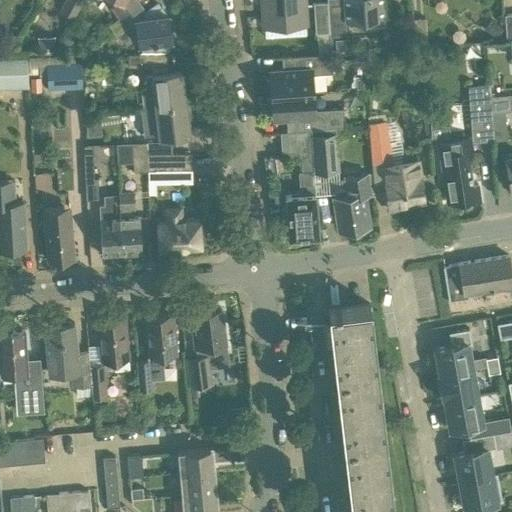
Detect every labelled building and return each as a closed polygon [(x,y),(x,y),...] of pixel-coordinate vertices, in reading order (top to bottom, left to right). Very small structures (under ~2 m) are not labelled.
[(65,0),(60,10),(73,18),(82,0),(65,0)] [(116,0),(118,2),(111,6),(119,17),(139,3),(136,0),(116,0)] [(262,0),(265,36),(305,34),(303,0),(262,0)] [(326,0),(328,30),(328,32),(329,40),(330,52),(330,53),(336,52),(335,37),(346,36),(346,31),(345,19),(384,17),(382,0),(326,0)] [(326,1),(313,2),(315,31),(328,30),(326,1)] [(139,3),(119,17),(126,27),(132,22),(135,27),(138,43),(140,43),(140,49),(167,50),(166,40),(171,39),(167,13),(166,13),(160,4),(153,9),(152,8),(145,12),(139,3)] [(494,20),(486,29),(495,36),(503,27),(494,20)] [(55,39),(38,40),(39,51),(55,50),(55,39)] [(0,51),(9,52),(11,47),(0,42),(0,51)] [(269,69),(270,77),(266,78),(267,91),(271,91),(271,94),(313,91),(311,73),(331,71),(330,52),(288,55),(289,67),(269,69)] [(167,54),(128,54),(128,65),(167,65),(167,54)] [(74,55),(27,57),(28,75),(38,74),(38,75),(46,75),(46,88),(82,88),(81,61),(79,61),(79,59),(75,59),(74,55)] [(25,57),(0,58),(0,86),(26,86),(25,57)] [(146,86),(140,87),(142,107),(155,105),(184,101),(180,69),(151,73),(144,74),(146,86)] [(40,76),(30,77),(31,91),(41,91),(40,76)] [(494,94),(490,94),(493,139),(506,138),(504,114),(504,111),(511,109),(511,92),(510,93),(501,94),(499,77),(493,78),(494,94)] [(399,85),(406,100),(422,94),(415,78),(399,85)] [(489,83),(468,85),(473,141),(493,139),(490,94),(489,83)] [(314,109),(313,91),(271,94),(271,96),(267,96),(268,110),(272,109),(273,118),(293,117),(293,129),(344,126),(342,107),(314,109)] [(0,107),(15,108),(15,97),(0,96),(0,107)] [(142,107),(140,107),(143,134),(158,133),(159,141),(145,141),(145,153),(148,153),(171,153),(171,135),(188,133),(186,118),(190,117),(188,103),(184,104),(184,101),(155,105),(142,107)] [(370,122),(368,122),(371,162),(382,161),(385,182),(390,209),(407,206),(406,202),(423,199),(419,173),(417,159),(402,161),(402,145),(401,143),(401,141),(401,139),(400,137),(400,134),(399,132),(399,130),(398,128),(397,126),(396,124),(395,122),(394,120),(387,121),(387,119),(384,119),(384,114),(377,115),(377,112),(372,112),(373,116),(369,116),(370,122)] [(307,129),(280,131),(282,156),(307,153),(306,137),(308,137),(307,129)] [(335,132),(311,134),(314,170),(338,168),(335,132)] [(471,136),(437,141),(446,201),(468,197),(468,201),(480,200),(478,184),(472,185),(468,160),(474,159),(471,141),(471,136)] [(145,141),(115,142),(115,164),(133,163),(133,170),(146,169),(145,141)] [(148,153),(148,169),(191,169),(190,153),(171,153),(148,153)] [(93,154),(84,154),(84,178),(94,178),(93,154)] [(300,193),(285,194),(289,237),(318,235),(313,169),(308,170),(302,170),(298,170),(300,193)] [(45,199),(64,201),(66,175),(47,173),(45,199)] [(336,195),(335,195),(340,229),(367,224),(363,193),(370,192),(367,173),(345,176),(347,188),(342,188),(342,191),(335,192),(336,195)] [(22,201),(15,201),(13,180),(0,180),(0,248),(26,247),(22,201)] [(118,190),(118,194),(121,252),(141,251),(139,215),(130,215),(130,205),(133,204),(133,190),(118,190)] [(103,204),(99,205),(101,254),(121,252),(118,194),(103,195),(103,204)] [(62,206),(42,208),(48,259),(74,257),(70,224),(64,224),(62,206)] [(167,221),(157,222),(160,248),(172,246),(175,251),(183,250),(186,245),(200,244),(197,218),(181,220),(179,206),(166,207),(167,221)] [(458,263),(443,265),(448,299),(464,296),(463,291),(504,284),(505,289),(511,287),(511,281),(508,254),(458,261),(458,263)] [(367,303),(325,308),(333,376),(376,371),(367,303)] [(199,355),(184,357),(188,387),(197,386),(212,384),(210,366),(227,364),(225,352),(224,341),(220,308),(217,308),(217,305),(206,306),(206,309),(194,311),(196,331),(193,332),(195,345),(198,345),(199,355)] [(172,313),(144,315),(148,359),(150,378),(164,376),(162,354),(176,353),(172,313)] [(100,364),(88,365),(91,395),(91,397),(105,396),(103,371),(113,370),(112,359),(128,357),(124,317),(96,320),(100,364)] [(511,319),(497,322),(499,337),(511,334),(511,319)] [(75,350),(73,322),(45,324),(49,372),(72,370),(73,384),(74,384),(75,396),(91,395),(88,365),(87,349),(75,350)] [(42,409),(41,379),(27,380),(26,368),(27,368),(26,360),(24,329),(11,330),(10,326),(2,327),(2,330),(0,330),(0,369),(0,373),(1,373),(1,372),(15,371),(17,410),(42,409)] [(438,373),(472,367),(467,342),(471,341),(468,326),(449,330),(452,343),(435,347),(439,372),(438,373)] [(496,358),(484,360),(487,375),(499,373),(496,358)] [(148,359),(136,361),(139,388),(150,387),(148,359)] [(477,393),(472,367),(438,373),(442,393),(443,393),(444,399),(477,393)] [(376,371),(333,376),(342,445),(384,439),(376,371)] [(477,393),(444,399),(450,427),(467,424),(470,436),(493,432),(498,431),(509,429),(508,423),(507,415),(482,420),(477,393)] [(464,451),(454,452),(459,478),(496,472),(496,471),(491,471),(487,448),(495,447),(493,432),(470,436),(461,438),(464,451)] [(41,438),(29,439),(31,462),(43,461),(41,438)] [(29,439),(17,440),(19,463),(31,462),(29,439)] [(384,439),(342,445),(349,511),(355,511),(392,508),(384,439)] [(17,440),(5,441),(7,464),(19,463),(17,440)] [(212,447),(176,450),(178,472),(213,469),(212,447)] [(138,453),(126,454),(127,465),(139,464),(138,453)] [(114,455),(101,456),(102,467),(115,466),(114,455)] [(115,466),(102,467),(103,477),(115,476),(115,466)] [(213,469),(178,472),(180,494),(215,491),(213,469)] [(501,498),(496,472),(459,478),(464,505),(501,498)] [(115,476),(103,477),(104,487),(116,486),(115,476)] [(116,486),(104,487),(105,497),(117,496),(116,486)] [(141,487),(129,488),(130,498),(142,497),(141,487)] [(88,511),(86,489),(68,491),(69,511),(88,511)] [(69,511),(68,491),(56,492),(57,511),(69,511)] [(217,511),(215,491),(180,494),(181,511),(217,511)] [(33,511),(32,494),(20,495),(21,511),(33,511)] [(21,511),(20,495),(8,496),(9,511),(21,511)] [(117,496),(105,497),(106,507),(118,506),(117,496)] [(142,497),(130,498),(130,503),(140,511),(144,511),(153,511),(152,496),(142,497)]
